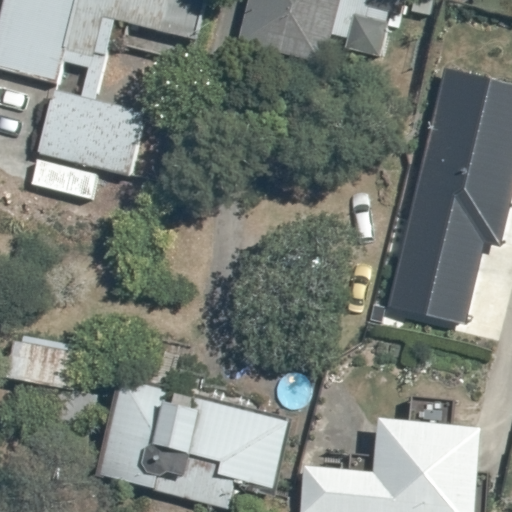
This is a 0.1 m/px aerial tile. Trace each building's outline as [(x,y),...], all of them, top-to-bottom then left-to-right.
[(0,0),(0,75),(20,0),(0,0)] [(384,0),(247,0),(239,45),(327,62),(331,41),(375,49),(384,0)] [(111,78),(16,52),(1,106),(97,132),(111,78)] [(251,400),(100,370),(83,456),(234,486),(251,400)] [(268,435),(263,495),(440,511),(450,406),(354,397),(350,442),(268,435)]
